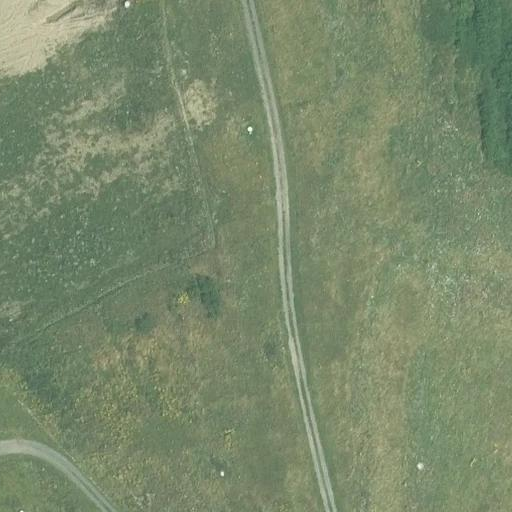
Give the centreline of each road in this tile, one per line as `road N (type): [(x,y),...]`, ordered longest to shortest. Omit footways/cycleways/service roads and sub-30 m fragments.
road 1 (track): [(243,0),(271,118),(296,361),(330,511)]
road 2 (track): [(110,511),(75,472),(45,454),(0,453)]
